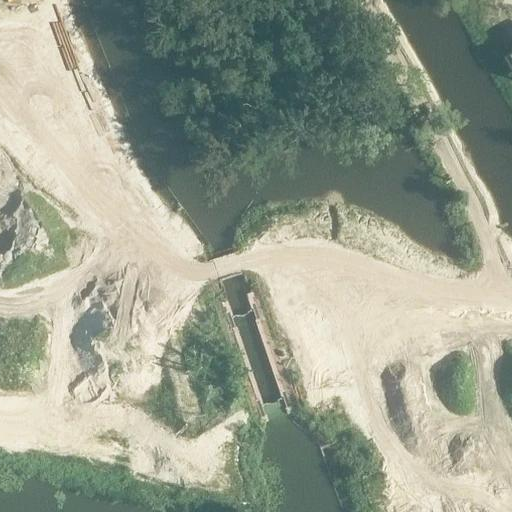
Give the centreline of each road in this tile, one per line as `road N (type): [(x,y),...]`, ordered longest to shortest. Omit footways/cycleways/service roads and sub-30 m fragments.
road 1 (residential): [(468,511),(231,484),(198,358),(185,335),(165,332)]
road 2 (residential): [(502,303),(370,288),(338,262),(303,252),(209,276)]
road 3 (residential): [(0,60),(76,238),(59,319)]
road 4 (residential): [(496,511),(509,408),(502,303)]
